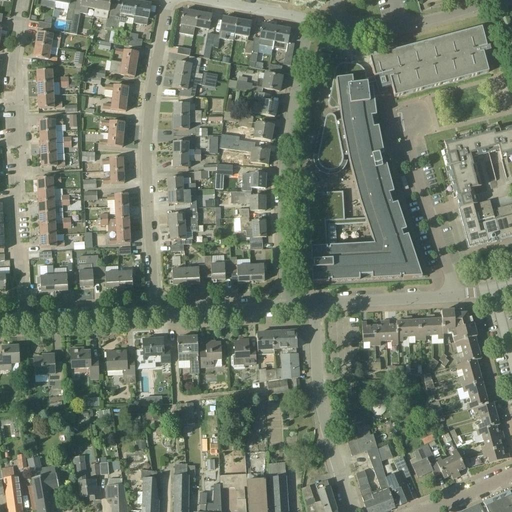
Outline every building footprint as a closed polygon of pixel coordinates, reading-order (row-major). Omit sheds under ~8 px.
[(41,0),(48,2),(47,8),(54,9),(55,3),(55,0),(41,0)] [(55,0),(55,3),(56,3),(55,8),(68,11),(68,9),(68,5),(69,6),(70,0),(55,0)] [(72,23),(72,26),(78,27),(80,14),(87,15),(88,9),(95,10),(96,0),(82,0),(80,11),(75,10),(72,23)] [(111,33),(114,17),(108,16),(110,0),(96,0),(95,10),(93,18),(107,20),(105,32),(111,33)] [(124,24),(125,24),(127,16),(128,16),(127,20),(133,21),(137,2),(122,0),(122,5),(119,18),(114,17),(111,33),(110,36),(109,44),(111,44),(113,45),(115,30),(123,32),(124,24)] [(147,26),(151,5),(137,2),(133,21),(133,24),(147,26)] [(72,23),(74,10),(68,9),(68,11),(66,21),(72,23)] [(197,13),(184,11),(179,34),(193,36),(195,28),(197,13)] [(197,13),(195,28),(209,31),(211,16),(197,13)] [(234,36),(237,21),(223,18),(219,36),(214,35),(211,48),(218,49),(219,40),(233,42),(234,36)] [(237,21),(234,36),(248,39),(251,23),(237,21)] [(51,25),(44,24),(39,23),(38,29),(50,31),(51,25)] [(276,28),(262,25),(260,40),(254,39),(253,43),(251,55),(250,63),(256,64),(259,46),(273,48),(276,28)] [(290,30),(276,28),(273,48),(273,49),(286,51),(286,53),(290,30)] [(375,83),(378,92),(378,91),(385,89),(392,88),(394,98),(488,73),(483,54),(490,52),(489,47),(487,48),(481,29),(369,59),(374,78),(375,83)] [(61,37),(37,33),(35,46),(51,48),(53,41),(60,42),(61,37)] [(211,48),(214,35),(207,34),(205,47),(211,48)] [(142,43),(132,41),(129,40),(128,47),(141,49),(142,43)] [(99,49),(109,51),(111,44),(109,44),(100,42),(99,49)] [(253,43),(247,42),(245,54),(251,55),(253,43)] [(342,43),(327,42),(326,52),(342,53),(342,43)] [(57,57),(50,56),(51,48),(35,46),(33,58),(57,62),(57,57)] [(191,52),(191,50),(178,48),(177,55),(189,57),(191,52)] [(122,64),(136,66),(139,54),(116,50),(115,55),(123,56),(122,64)] [(84,54),(76,53),(74,64),(82,66),(84,54)] [(322,54),(319,63),(329,66),(331,56),(322,54)] [(201,80),(208,82),(209,77),(203,75),(198,75),(201,60),(193,58),(190,57),(189,57),(188,65),(177,63),(174,76),(201,80)] [(136,66),(122,64),(121,64),(114,62),(113,63),(111,62),(109,72),(112,73),(111,74),(134,78),(136,66)] [(377,150),(376,143),(379,143),(380,143),(381,143),(378,128),(373,129),(371,118),(376,117),(374,102),(375,102),(375,101),(376,100),(376,99),(375,99),(375,98),(374,98),(372,89),(368,90),(367,85),(375,83),(374,78),(366,80),(366,76),(365,74),(365,73),(365,72),(364,71),(364,70),(363,70),(362,68),(360,67),(359,66),(358,66),(357,66),(356,65),(354,65),(349,64),(349,65),(350,66),(346,67),(346,64),(345,64),(344,64),(342,64),(341,64),(340,65),(339,66),(338,66),(337,67),(337,68),(336,69),(336,70),(335,71),(329,104),(328,104),(328,105),(329,106),(329,107),(329,108),(330,108),(330,109),(331,109),(332,109),(333,110),(334,110),(339,109),(341,121),(336,121),(335,119),(335,118),(335,117),(334,117),(333,116),(332,115),(331,115),(330,115),(329,115),(328,116),(327,116),(326,117),(326,118),(325,119),(318,157),(318,161),(318,162),(319,166),(320,166),(323,169),(323,170),(327,171),(328,172),(332,172),(333,171),(337,170),(338,169),(341,167),(341,166),(343,162),(343,161),(343,157),(348,156),(349,163),(360,203),(365,219),(344,221),(343,193),(326,194),(327,196),(324,196),(324,194),(308,195),(311,264),(313,264),(313,269),(311,269),(312,284),(329,283),(328,281),(331,281),(331,283),(400,279),(400,277),(403,277),(403,279),(422,278),(408,236),(403,238),(401,232),(406,231),(397,204),(392,206),(389,195),(394,194),(386,166),(382,167),(379,157),(381,156),(381,155),(378,155),(377,150)] [(282,68),(272,66),(269,65),(268,72),(281,74),(282,68)] [(106,72),(92,70),(91,77),(101,79),(105,79),(106,72)] [(52,71),(36,72),(37,85),(53,84),(52,71)] [(282,78),(265,75),(259,74),(256,88),(280,93),(282,78)] [(81,83),(100,86),(101,79),(91,77),(82,76),(81,83)] [(208,82),(201,80),(174,76),(172,88),(180,90),(179,97),(189,98),(190,92),(187,91),(189,84),(207,87),(208,82)] [(228,89),(236,90),(237,83),(229,81),(228,86),(228,89)] [(237,82),(237,83),(236,90),(245,92),(251,93),(252,85),(237,82)] [(53,84),(37,85),(38,97),(53,97),(53,84)] [(113,92),(112,99),(127,101),(128,88),(106,85),(105,91),(113,92)] [(270,97),(260,95),(252,93),(251,100),(258,101),(258,104),(254,103),(252,114),(274,118),(277,104),(269,103),(270,97)] [(53,97),(38,97),(38,110),(62,109),(62,104),(54,104),(53,97)] [(173,117),(201,118),(201,114),(201,112),(189,112),(189,106),(193,106),(193,98),(179,97),(179,105),(174,105),(173,117)] [(127,101),(112,99),(111,106),(103,105),(103,110),(126,113),(127,101)] [(273,127),(256,124),(253,123),(253,118),(242,116),(225,113),(223,121),(239,124),(238,127),(255,130),(254,139),(270,142),(273,127)] [(189,124),(201,124),(201,118),(173,117),(173,131),(189,131),(189,124)] [(62,120),(39,122),(39,133),(55,133),(55,126),(62,126),(63,126),(62,120)] [(124,124),(102,122),(101,127),(109,127),(109,135),(123,136),(124,124)] [(475,199),(472,189),(474,189),(481,187),(478,177),(479,177),(478,176),(475,166),(473,166),(471,159),(488,154),(499,151),(500,158),(506,156),(506,158),(511,156),(511,127),(499,131),(499,128),(498,128),(498,129),(483,133),(483,132),(482,132),(482,133),(444,143),(444,142),(447,156),(443,157),(443,158),(444,158),(447,168),(445,168),(445,169),(449,168),(450,172),(448,173),(454,194),(456,194),(457,199),(456,199),(458,205),(459,209),(476,204),(475,199)] [(55,133),(39,133),(40,145),(55,144),(56,144),(55,133)] [(109,135),(108,142),(100,141),(99,146),(122,148),(123,136),(109,135)] [(269,152),(254,150),(255,144),(220,140),(219,149),(252,153),(250,164),(267,166),(269,152)] [(173,156),(201,156),(201,151),(188,151),(188,143),(173,143),(173,156)] [(41,156),(56,156),(56,144),(55,144),(40,145),(41,156)] [(94,154),(82,154),(82,163),(94,163),(94,154)] [(41,156),(41,168),(65,167),(65,161),(64,155),(56,156),(41,156)] [(188,162),(201,162),(201,161),(201,156),(173,156),(173,169),(188,169),(188,162)] [(123,172),(123,159),(102,160),(102,166),(110,165),(110,172),(123,172)] [(217,176),(232,177),(232,166),(218,165),(217,172),(217,176)] [(103,180),(103,185),(124,184),(123,172),(110,172),(111,179),(103,180)] [(194,182),(208,181),(207,173),(203,173),(194,173),(194,182)] [(242,175),(242,192),(250,193),(251,189),(265,190),(266,176),(251,175),(242,175)] [(61,179),(37,180),(38,191),(53,191),(53,184),(61,184),(61,179)] [(195,185),(183,186),(182,179),(167,180),(168,193),(196,192),(195,185)] [(96,181),(83,181),(83,190),(96,190),(96,181)] [(53,191),(38,191),(38,203),(54,202),(53,191)] [(97,192),(83,193),(84,202),(97,202),(97,192)] [(196,192),(168,193),(168,206),(175,205),(175,210),(193,209),(192,204),(184,205),(183,198),(196,197),(196,192)] [(265,198),(250,197),(250,198),(245,198),(245,193),(231,193),(231,205),(250,205),(250,212),(265,212),(265,198)] [(128,195),(108,196),(108,202),(108,208),(115,208),(128,207),(128,195)] [(54,202),(38,203),(39,214),(54,214),(54,202)] [(458,209),(469,248),(489,243),(490,243),(491,243),(493,244),(494,243),(495,243),(496,242),(497,242),(497,241),(498,240),(500,240),(495,221),(489,202),(477,205),(477,204),(476,204),(459,209),(458,209)] [(511,236),(511,207),(511,208),(511,206),(497,209),(500,220),(495,221),(500,240),(511,236)] [(116,221),(129,220),(128,207),(115,208),(116,221)] [(196,209),(193,209),(175,210),(175,215),(169,216),(170,229),(197,227),(196,209)] [(249,219),(248,210),(239,210),(240,219),(249,219)] [(54,214),(39,214),(39,226),(55,225),(54,214)] [(246,240),(249,239),(262,238),(266,238),(265,222),(252,223),(249,223),(249,219),(240,219),(241,232),(246,231),(246,240)] [(117,233),(130,232),(129,220),(116,221),(117,233)] [(55,225),(39,226),(40,237),(56,237),(55,225)] [(197,227),(170,229),(170,242),(177,241),(177,246),(183,246),(192,246),(192,241),(186,241),(185,234),(198,233),(197,227)] [(130,232),(117,233),(117,239),(109,240),(110,246),(130,245),(130,232)] [(40,237),(41,249),(65,248),(64,242),(56,243),(56,237),(40,237)] [(85,248),(85,243),(79,243),(74,244),(74,251),(85,250),(85,248)] [(230,261),(224,262),(224,265),(211,265),(211,257),(204,258),(205,278),(211,278),(211,281),(225,281),(225,274),(231,274),(230,261)] [(251,283),(250,267),(236,267),(236,261),(230,261),(231,274),(237,274),(238,283),(249,283),(249,284),(249,283),(251,283)] [(99,268),(92,269),(92,265),(79,266),(80,288),(93,288),(93,281),(99,281),(99,268)] [(204,266),(198,266),(198,269),(185,270),(186,286),(199,285),(199,279),(205,278),(204,266)] [(263,266),(250,267),(251,283),(264,282),(263,266)] [(54,293),(53,267),(47,267),(47,273),(47,277),(40,278),(40,279),(37,279),(37,285),(41,285),(41,293),(52,293),(52,294),(53,294),(53,293),(54,293)] [(67,274),(67,276),(54,276),(53,267),(54,293),(68,292),(68,286),(74,285),(73,273),(67,274)] [(99,268),(99,281),(105,281),(106,290),(117,289),(117,290),(118,290),(118,289),(119,289),(119,273),(105,274),(105,268),(99,268)] [(185,270),(172,271),(173,287),(184,286),(184,287),(185,287),(185,286),(186,286),(185,270)] [(133,289),(132,273),(119,273),(119,289),(133,289)] [(453,335),(455,344),(475,338),(477,338),(471,318),(468,319),(466,315),(461,315),(461,311),(442,312),(443,341),(444,341),(444,336),(453,335)] [(442,312),(441,312),(442,320),(434,320),(434,317),(430,318),(431,338),(438,337),(438,341),(443,341),(442,312)] [(431,338),(430,318),(426,318),(426,321),(419,321),(420,342),(426,342),(426,338),(431,338)] [(407,319),(403,319),(404,322),(396,323),(396,326),(398,346),(398,344),(403,343),(403,339),(408,339),(407,319)] [(419,321),(412,322),(412,319),(407,319),(408,339),(415,339),(415,343),(420,342),(419,321)] [(385,323),(381,324),(381,327),(373,327),(375,347),(381,347),(380,343),(386,343),(385,323)] [(396,326),(389,326),(389,323),(385,323),(386,343),(392,343),(393,346),(398,346),(396,326)] [(375,347),(373,327),(366,328),(366,324),(362,325),(363,344),(369,344),(370,348),(375,347)] [(276,380),(282,380),(298,378),(297,355),(297,356),(296,349),(297,349),(296,333),(272,334),(274,355),(275,355),(274,350),(282,350),(283,356),(282,357),(283,370),(275,371),(276,380)] [(274,355),(272,334),(257,335),(258,356),(274,355)] [(199,375),(197,338),(196,338),(178,339),(177,339),(178,364),(190,363),(190,375),(199,375)] [(461,348),(462,353),(481,348),(480,344),(479,344),(477,345),(475,338),(455,344),(456,344),(457,349),(461,348)] [(163,352),(163,340),(143,341),(144,362),(161,361),(161,365),(171,364),(170,348),(169,349),(169,352),(163,352)] [(255,353),(249,353),(248,341),(239,342),(239,343),(234,343),(235,356),(233,356),(231,358),(231,367),(234,369),(245,368),(245,367),(256,366),(255,353)] [(221,361),(222,361),(220,344),(215,344),(215,343),(206,343),(206,351),(200,351),(200,356),(201,369),(222,368),(221,361)] [(18,347),(2,348),(3,359),(0,358),(0,371),(11,371),(11,373),(19,372),(18,364),(20,364),(18,347)] [(481,352),(482,352),(481,348),(462,353),(462,354),(464,359),(460,360),(461,365),(476,361),(476,362),(481,360),(479,353),(481,352)] [(98,360),(90,360),(90,352),(83,352),(83,349),(71,350),(72,370),(83,369),(90,369),(91,376),(91,381),(99,380),(98,360)] [(134,359),(126,359),(126,352),(106,353),(108,373),(123,372),(124,385),(135,384),(135,376),(134,359)] [(62,363),(54,363),(54,356),(42,357),(42,359),(34,359),(35,377),(48,376),(49,383),(63,382),(62,363)] [(481,368),(480,368),(478,368),(476,362),(476,361),(461,365),(457,366),(458,372),(462,371),(463,376),(482,371),(481,368)] [(275,371),(266,372),(266,370),(263,370),(258,371),(259,384),(266,383),(266,382),(276,381),(276,380),(275,371)] [(482,376),(483,375),(482,371),(463,376),(465,382),(461,384),(463,389),(482,383),(480,376),(482,376)] [(286,381),(267,384),(269,397),(288,393),(286,381)] [(487,390),(486,390),(484,390),(482,383),(463,389),(464,394),(468,393),(470,399),(488,393),(487,390)] [(196,386),(195,385),(190,388),(193,395),(198,392),(198,386),(196,386)] [(488,398),(489,397),(488,393),(470,399),(471,404),(467,406),(469,411),(474,410),(488,406),(488,405),(486,398),(488,398)] [(87,398),(87,407),(99,406),(99,398),(87,398)] [(378,401),(377,401),(376,401),(375,401),(374,402),(373,403),(372,404),(371,406),(370,407),(370,410),(371,412),(372,413),(373,414),(374,415),(375,416),(377,416),(379,416),(380,416),(382,415),(383,415),(384,414),(384,413),(385,412),(386,411),(386,410),(386,408),(386,407),(385,406),(385,405),(384,404),(384,403),(383,402),(381,401),(379,401),(378,401)] [(182,405),(183,425),(195,425),(193,404),(182,405)] [(479,413),(480,419),(499,414),(498,410),(497,410),(495,411),(493,404),(488,405),(488,406),(474,410),(475,414),(479,413)] [(110,411),(97,413),(98,420),(111,418),(110,411)] [(498,419),(500,418),(499,414),(480,419),(482,425),(478,426),(480,431),(496,427),(499,426),(497,419),(498,419)] [(357,429),(360,440),(371,436),(369,431),(371,430),(369,425),(357,429)] [(501,433),(500,433),(498,434),(496,427),(480,431),(476,432),(478,437),(481,436),(483,442),(502,437),(501,433)] [(146,430),(134,432),(135,439),(147,438),(146,430)] [(421,434),(423,440),(422,440),(424,445),(434,441),(430,430),(421,434)] [(360,440),(347,444),(352,457),(377,449),(373,436),(371,436),(360,440)] [(482,454),(502,449),(500,442),(502,441),(503,441),(502,437),(483,442),(485,448),(481,449),(482,454)] [(36,450),(34,439),(25,441),(28,454),(35,453),(35,450),(36,450)] [(145,441),(136,441),(137,451),(146,450),(145,441)] [(420,449),(434,477),(441,474),(435,462),(429,449),(427,445),(420,449)] [(420,449),(419,449),(420,452),(413,455),(416,460),(410,463),(412,467),(411,467),(417,479),(432,472),(434,477),(420,449)] [(489,464),(508,459),(507,455),(506,455),(504,456),(502,449),(482,454),(484,459),(488,458),(489,464)] [(453,458),(447,460),(456,477),(459,476),(458,473),(465,469),(464,467),(461,460),(457,454),(456,451),(451,454),(453,458)] [(26,455),(18,456),(19,468),(26,468),(26,455)] [(84,457),(73,459),(74,466),(76,466),(80,498),(93,497),(93,501),(101,500),(99,488),(96,488),(95,481),(86,482),(85,471),(86,471),(84,457)] [(56,475),(42,477),(38,458),(33,459),(27,460),(31,479),(37,511),(53,511),(49,490),(58,488),(56,475)] [(402,478),(409,475),(410,478),(411,478),(403,459),(394,462),(399,474),(386,479),(390,493),(394,491),(400,506),(412,501),(402,478)] [(451,477),(452,479),(456,477),(447,460),(442,463),(440,459),(435,462),(441,474),(444,480),(451,477)] [(108,464),(100,464),(100,470),(101,476),(109,475),(108,464)] [(287,511),(286,478),(285,464),(268,465),(269,479),(270,479),(272,511),(287,511)] [(187,478),(187,467),(187,466),(175,466),(173,511),(187,511),(188,478),(187,478)] [(187,478),(188,478),(195,478),(195,467),(187,467),(187,478)] [(310,484),(311,479),(313,469),(306,468),(302,490),(306,511),(312,511),(335,505),(327,481),(314,485),(321,503),(315,505),(312,497),(316,495),(313,486),(310,484)] [(22,511),(18,478),(14,478),(13,469),(1,471),(7,511),(22,511)] [(380,491),(371,494),(373,500),(364,504),(366,511),(384,511),(394,508),(390,493),(386,479),(383,470),(375,473),(380,491)] [(360,494),(364,504),(373,500),(371,494),(369,490),(370,490),(364,471),(356,474),(360,488),(360,494)] [(156,480),(154,480),(155,473),(141,472),(140,480),(143,480),(141,511),(158,511),(159,502),(158,502),(156,480)] [(246,475),(220,477),(220,490),(236,488),(237,511),(235,511),(245,511),(244,488),(247,488),(246,475)] [(247,488),(248,511),(266,511),(265,480),(257,480),(257,475),(246,475),(247,488)] [(126,511),(123,487),(122,487),(122,480),(108,480),(108,487),(106,487),(106,500),(112,500),(112,511),(126,511)] [(32,511),(37,511),(33,486),(28,487),(32,511)] [(511,511),(511,491),(510,493),(509,492),(502,495),(490,500),(490,501),(483,504),(483,505),(479,506),(481,511),(511,511)]
